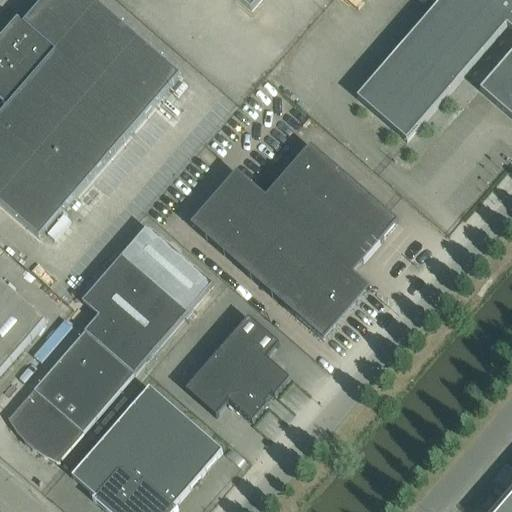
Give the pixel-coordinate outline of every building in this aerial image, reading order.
[(0,206),(40,241),(167,94),(180,79),(89,0),(47,0),(24,27),(18,22),(8,34),(11,37),(2,46),(0,44),(0,103),(8,111),(0,120),(0,206)] [(236,0),(251,13),(262,0),(236,0)] [(407,144),(508,29),(511,32),(511,57),(481,93),(511,120),(511,0),(445,0),(358,101),(407,144)] [(311,149),(266,200),(351,273),(361,262),(364,264),(399,224),(311,149)] [(266,200),(237,175),(191,228),(324,343),(343,322),(332,314),(341,304),(351,313),(370,291),(351,273),(266,200)] [(10,421),(9,422),(10,425),(13,429),(16,434),(18,436),(19,438),(23,443),(27,447),(31,450),(36,454),(38,455),(42,458),(45,460),(52,463),(57,465),(60,466),(61,465),(60,465),(84,437),(135,378),(216,281),(152,226),(87,301),(103,315),(35,394),(34,394),(10,422),(10,421)] [(0,284),(0,377),(46,325),(0,284)] [(249,321),(186,393),(217,420),(229,405),(253,426),(268,408),(266,406),(273,398),(276,400),(291,383),(267,362),(280,347),(249,321)] [(175,509),(223,454),(150,391),(73,480),(96,500),(94,502),(93,503),(96,506),(96,505),(103,511),(178,511),(179,511),(178,511),(177,511),(175,509)] [(511,511),(511,498),(500,511),(511,511)]
